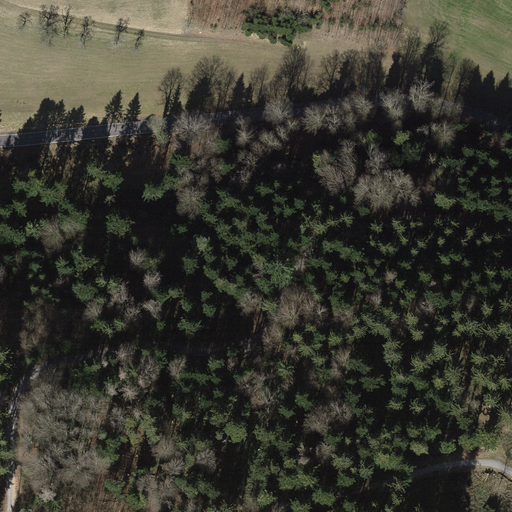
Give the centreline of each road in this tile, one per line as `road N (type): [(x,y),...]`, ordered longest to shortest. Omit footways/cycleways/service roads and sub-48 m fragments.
road 1 (track): [(11,511),(16,413),(38,370),(153,348),(215,355),(250,346),(305,258),(373,224),(421,217),(511,232)]
road 2 (track): [(248,114),(276,133),(337,141),(363,135),(378,120),(380,101),(321,69),(265,48),(110,28),(0,0)]
road 3 (tertiary): [(0,141),(380,101),(433,104),(511,131)]
road 4 (track): [(511,477),(477,463),(444,462),(277,511)]
